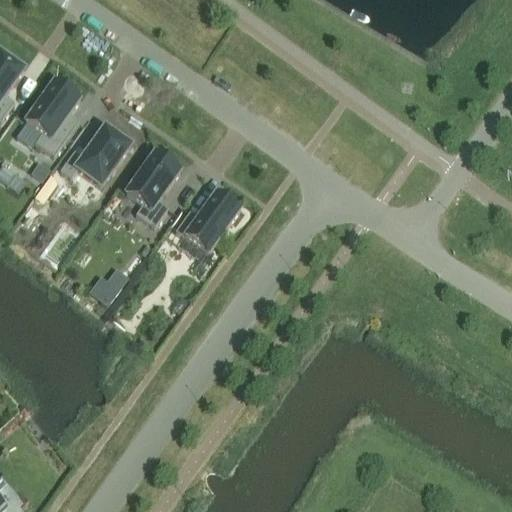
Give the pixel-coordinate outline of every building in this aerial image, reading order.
[(0,67),(0,124),(6,129),(20,109),(10,102),(27,77),(5,61),(0,67)] [(62,137),(83,107),(58,90),(30,130),(46,141),(40,150),(58,163),(72,144),(62,137)] [(104,192),(132,152),(108,135),(87,164),(77,157),(63,177),(73,184),(79,175),(104,192)] [(138,220),(147,226),(157,233),(171,213),(161,206),(182,177),(162,163),(157,160),(129,200),(133,203),(144,211),(138,220)] [(39,169),(31,180),(42,188),(50,177),(39,169)] [(242,216),(219,200),(202,223),(192,216),(178,237),(210,260),(242,216)] [(29,211),(23,220),(35,229),(41,219),(29,211)] [(150,253),(145,249),(139,257),(144,261),(150,253)]
